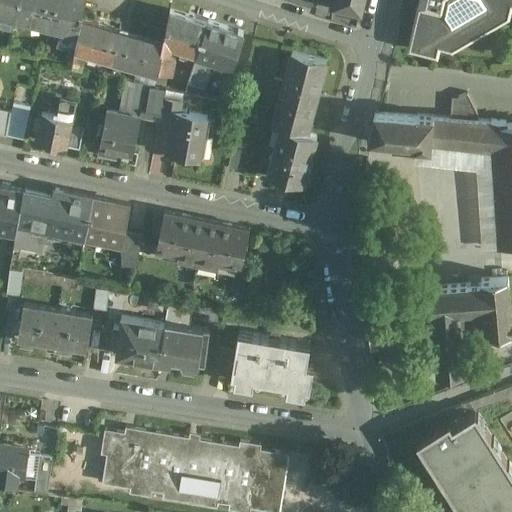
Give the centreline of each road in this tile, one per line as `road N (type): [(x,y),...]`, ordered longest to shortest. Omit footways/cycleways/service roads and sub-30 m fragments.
road 1 (residential): [(0,377),(362,433)]
road 2 (residential): [(0,160),(337,224)]
road 3 (residential): [(337,224),(362,433)]
road 4 (residential): [(371,49),(348,125),(337,224)]
road 5 (residential): [(222,0),(371,49)]
